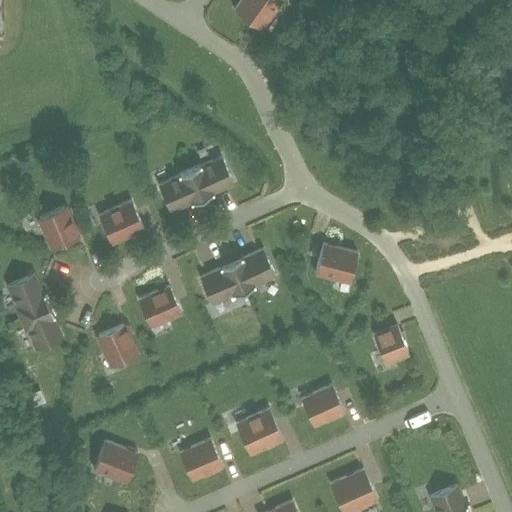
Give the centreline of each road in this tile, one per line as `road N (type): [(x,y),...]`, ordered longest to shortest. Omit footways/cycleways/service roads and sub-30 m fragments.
road 1 (residential): [(455,391),(188,511)]
road 2 (residential): [(455,391),(405,277),(380,242),(300,185)]
road 3 (residential): [(300,185),(83,288)]
road 4 (residential): [(300,185),(248,75),(187,17)]
road 5 (residential): [(505,511),(455,391)]
